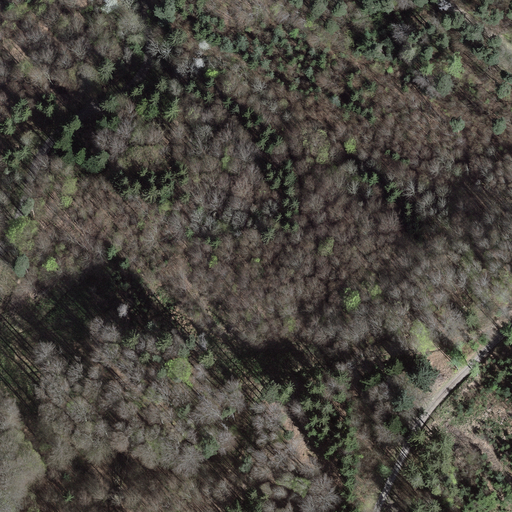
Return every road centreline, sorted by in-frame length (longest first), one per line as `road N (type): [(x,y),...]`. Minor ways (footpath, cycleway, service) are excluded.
road 1 (track): [(0,255),(42,148),(73,119),(135,84),(147,66),(151,36),(140,0)]
road 2 (track): [(376,511),(417,422),(511,324)]
